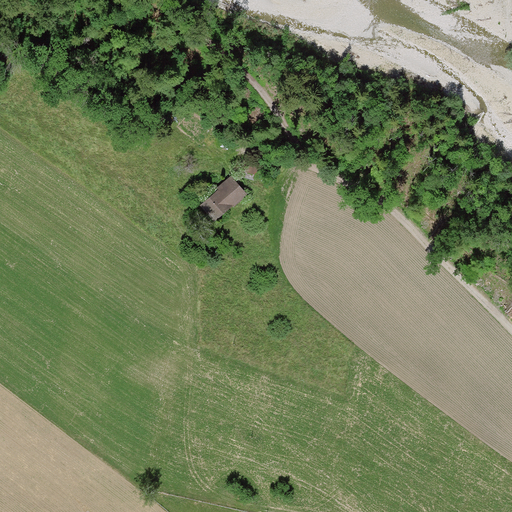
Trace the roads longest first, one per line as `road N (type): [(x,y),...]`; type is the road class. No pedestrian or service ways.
road 1 (track): [(302,161),(408,224),(511,328)]
road 2 (track): [(174,0),(275,109),(302,161)]
